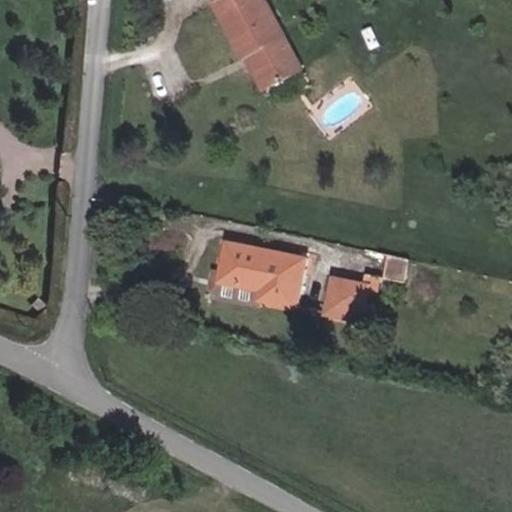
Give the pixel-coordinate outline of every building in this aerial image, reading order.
[(302,68),(266,0),(215,0),(242,53),(248,51),(267,86),(302,68)] [(242,53),(268,105),(310,84),(302,68),(267,86),(248,51),(242,53)] [(221,273),(299,289),(305,265),(225,249),(221,273)] [(371,282),(396,287),(402,264),(376,259),(371,282)] [(253,299),(295,307),(299,289),(221,273),(220,276),(219,282),(254,289),(253,299)] [(205,300),(250,309),(253,299),(254,289),(219,282),(220,276),(210,274),(205,300)] [(359,301),(366,303),(371,282),(334,274),(329,295),(359,301)] [(326,310),(356,316),(359,301),(329,295),(326,310)]
